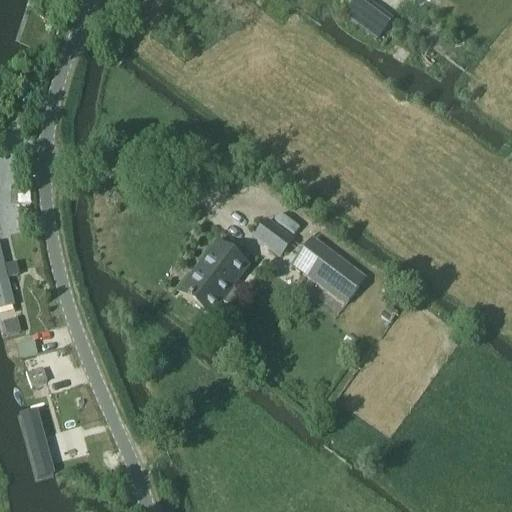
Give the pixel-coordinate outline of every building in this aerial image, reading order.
[(355,27),(367,11),(355,2),(343,18),(355,27)] [(279,259),(290,243),(265,224),(253,239),(279,259)] [(344,308),(364,281),(312,242),(292,268),(344,308)] [(230,290),(246,268),(216,246),(179,296),(209,318),(219,304),(223,307),(226,307),(234,296),(233,292),(230,290)] [(0,312),(12,309),(0,264),(0,312)] [(17,278),(14,267),(3,270),(6,281),(17,278)] [(2,326),(6,339),(19,335),(16,322),(2,326)] [(32,345),(20,348),(16,349),(19,361),(23,361),(35,358),(32,345)] [(37,488),(56,482),(35,417),(16,423),(37,488)]
